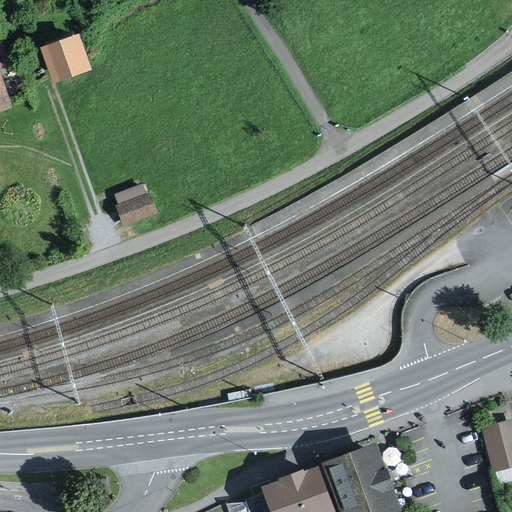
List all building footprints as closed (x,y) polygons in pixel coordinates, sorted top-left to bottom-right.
[(58,74),(83,65),(73,40),(48,49),(58,74)] [(148,197),(146,197),(142,186),(116,196),(125,222),(153,211),(148,197)] [(511,460),(511,424),(511,423),(486,429),(495,465),(511,460)] [(347,511),(376,511),(392,506),(373,452),(331,467),(347,511)] [(325,511),(329,510),(315,473),(272,489),(273,492),(247,502),(250,511),(325,511)]
